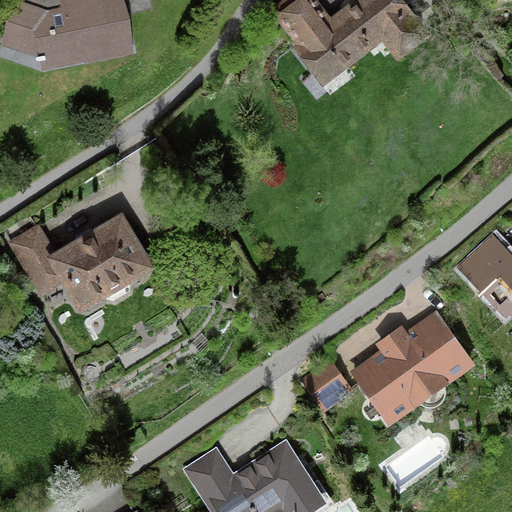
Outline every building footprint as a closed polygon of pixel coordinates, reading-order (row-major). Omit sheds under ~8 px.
[(20,0),(0,47),(0,52),(52,70),(137,57),(124,0),(20,0)] [(299,0),(277,17),(298,44),(328,86),(358,64),(420,19),(405,0),(358,0),(327,23),(309,0),(299,0)] [(39,219),(6,241),(37,298),(63,281),(84,317),(157,278),(125,214),(56,251),(39,219)] [(511,249),(494,231),(456,268),(484,297),(500,282),(511,294),(511,249)] [(384,353),(352,375),(388,431),(479,369),(437,312),(409,332),(402,322),(374,339),(384,353)] [(332,362),(303,381),(324,413),(353,394),(332,362)] [(219,450),(183,473),(207,511),(318,511),(328,506),(288,443),(235,475),(219,450)]
